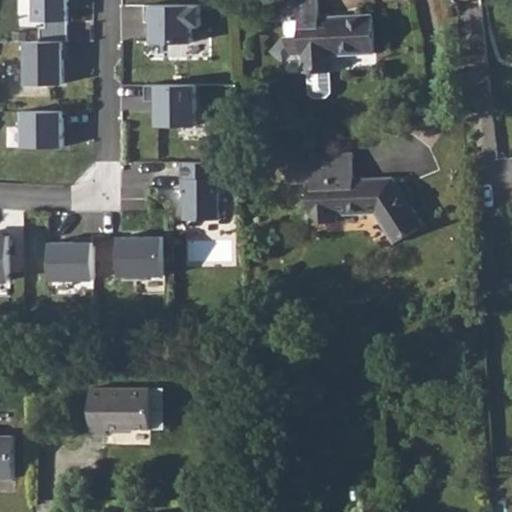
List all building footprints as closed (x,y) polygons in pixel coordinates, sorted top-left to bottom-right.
[(72,17),(71,0),(37,0),(37,19),(72,17)] [(318,0),(276,0),(278,25),(299,23),(303,75),(334,73),(333,57),(375,54),(372,17),(321,20),(318,0)] [(154,4),(156,40),(197,40),(198,25),(206,24),(205,3),(154,4)] [(67,82),(65,39),(27,39),(30,83),(67,82)] [(200,123),(200,83),(159,82),(160,123),(200,123)] [(66,109),(25,107),(26,145),(66,144),(66,109)] [(311,183),(307,183),(309,223),(335,222),(335,215),(374,213),(393,244),(421,226),(392,179),(353,180),(352,156),(310,157),(311,183)] [(221,159),(189,159),(188,216),(223,216),(221,159)] [(12,233),(0,233),(0,279),(15,279),(12,233)] [(167,273),(166,235),(120,238),(122,276),(167,273)] [(97,238),(54,240),(54,280),(99,278),(97,238)] [(93,393),(93,440),(112,440),(112,434),(155,434),(155,393),(93,393)] [(0,479),(15,480),(14,437),(0,436),(0,479)]
